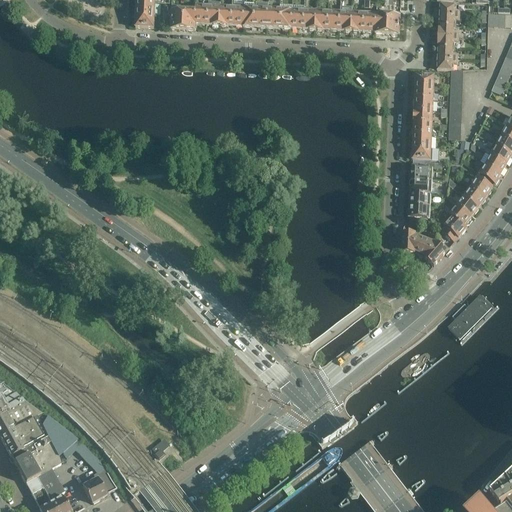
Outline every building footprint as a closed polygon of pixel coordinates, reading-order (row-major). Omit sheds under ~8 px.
[(137,4),(136,17),(155,18),(156,4),(137,4)] [(440,5),(440,16),(460,17),(460,12),(457,12),(457,8),(456,8),(456,6),(440,5)] [(196,7),(196,13),(196,26),(208,27),(209,8),(196,7)] [(209,8),(208,27),(220,27),(221,8),(209,8)] [(221,8),(220,27),(232,28),(233,9),(221,8)] [(233,9),(232,28),(243,28),(244,9),(233,9)] [(244,9),(243,28),(243,29),(255,29),(256,10),(244,9)] [(256,10),(255,29),(267,30),(268,10),(256,10)] [(268,10),(267,30),(280,30),(281,11),(268,10)] [(281,11),(280,30),(292,31),(292,30),(293,11),(281,11)] [(293,11),(292,30),(303,31),(304,12),(293,11)] [(170,12),(170,22),(171,22),(171,31),(183,31),(184,13),(170,12)] [(304,12),(303,31),(316,31),(317,12),(304,12)] [(317,12),(316,31),(328,32),(329,13),(317,12)] [(184,13),(183,31),(195,32),(196,26),(196,13),(184,13)] [(329,13),(328,32),(339,32),(340,14),(329,13)] [(340,14),(339,32),(352,33),(353,14),(340,14)] [(353,14),(352,33),(364,34),(365,15),(353,14)] [(365,15),(364,34),(375,34),(376,15),(365,15)] [(376,15),(375,34),(375,35),(387,36),(388,17),(377,16),(377,15),(376,15)] [(440,16),(439,28),(456,28),(456,23),(460,23),(460,17),(440,16)] [(136,17),(136,29),(154,30),(154,27),(155,27),(155,18),(136,17)] [(388,17),(387,36),(400,36),(401,18),(399,18),(399,17),(388,17)] [(439,28),(438,38),(459,39),(459,34),(455,34),(456,28),(439,28)] [(438,38),(438,50),(454,51),(455,45),(459,45),(459,39),(438,38)] [(438,50),(437,61),(458,62),(458,56),(454,56),(454,51),(438,50)] [(437,61),(437,72),(451,72),(454,72),(454,70),(454,67),(458,67),(458,62),(437,61)] [(511,67),(504,64),(501,70),(499,75),(509,80),(511,74),(511,67)] [(499,75),(494,87),(505,92),(508,86),(506,86),(509,80),(499,75)] [(416,77),(416,88),(435,89),(435,77),(435,78),(416,77)] [(494,87),(491,93),(497,95),(503,97),(505,92),(494,87)] [(416,88),(415,101),(434,102),(435,89),(416,88)] [(415,101),(415,114),(433,115),(434,102),(415,101)] [(415,114),(414,126),(433,127),(433,115),(415,114)] [(414,126),(414,138),(432,139),(433,127),(414,126)] [(504,134),(501,138),(511,144),(511,131),(506,129),(504,134)] [(414,138),(413,151),(432,152),(432,139),(414,138)] [(511,144),(501,138),(496,148),(511,157),(511,156),(511,144)] [(462,143),(461,153),(468,154),(470,144),(462,143)] [(493,153),(490,158),(506,167),(507,165),(508,166),(510,161),(511,157),(496,148),(493,153)] [(432,152),(413,151),(412,162),(415,162),(415,165),(431,165),(432,152)] [(486,155),(481,164),(482,165),(485,167),(500,177),(501,175),(502,175),(505,171),(504,170),(506,167),(490,158),(486,155)] [(410,176),(410,179),(412,180),(412,181),(432,182),(433,170),(441,170),(442,165),(431,165),(415,165),(413,165),(413,169),(412,169),(412,175),(410,176)] [(483,170),(479,176),(493,186),(493,185),(495,186),(495,185),(496,185),(499,180),(498,180),(500,177),(485,167),(483,170)] [(471,188),(471,189),(486,200),(489,195),(489,196),(493,191),(492,191),(493,190),(493,189),(491,188),(477,179),(477,180),(474,185),(471,188)] [(410,187),(411,188),(411,194),(413,194),(428,195),(428,194),(438,195),(438,191),(436,191),(436,190),(432,190),(432,182),(412,181),(411,182),(410,184),(410,187)] [(467,194),(464,199),(479,210),(482,205),(483,206),(486,201),(485,201),(486,200),(471,189),(470,188),(466,194),(467,194)] [(410,207),(410,208),(430,209),(431,197),(411,196),(411,201),(409,202),(409,205),(410,207)] [(459,204),(456,208),(457,208),(471,219),(475,215),(479,211),(478,210),(479,210),(464,199),(463,198),(458,203),(459,204)] [(445,200),(442,199),(442,205),(436,205),(435,209),(442,210),(442,209),(444,209),(445,200)] [(452,213),(449,217),(451,219),(466,231),(467,230),(464,228),(467,224),(468,224),(471,220),(470,220),(471,219),(457,208),(456,208),(455,207),(451,212),(452,213)] [(420,221),(425,221),(430,221),(430,209),(410,208),(410,210),(409,212),(409,215),(410,216),(410,220),(420,221)] [(440,223),(458,240),(466,231),(451,219),(447,223),(442,219),(440,223)] [(453,243),(455,244),(458,240),(440,223),(439,230),(441,233),(453,243)] [(403,235),(402,255),(415,255),(416,256),(416,254),(417,236),(417,235),(405,235),(403,235)] [(417,236),(416,254),(416,256),(418,257),(419,257),(422,259),(423,259),(424,259),(436,245),(417,236)] [(436,245),(424,259),(425,259),(434,268),(447,253),(445,252),(446,251),(442,248),(443,246),(440,242),(436,245)] [(465,306),(452,318),(456,323),(449,330),(460,341),(492,309),(481,298),(469,310),(465,306)] [(0,416),(26,401),(14,393),(0,401),(0,416)] [(26,401),(0,416),(0,437),(43,414),(26,401)] [(43,414),(0,437),(0,438),(12,459),(48,438),(42,426),(47,417),(43,414)] [(78,440),(47,417),(42,426),(48,438),(51,443),(59,458),(60,464),(61,465),(69,462),(64,453),(78,440)] [(34,446),(12,459),(26,485),(37,478),(51,471),(61,465),(60,464),(59,458),(51,443),(48,438),(34,446)] [(96,476),(97,479),(107,495),(117,490),(105,471),(100,462),(91,453),(83,444),(78,440),(64,453),(69,462),(77,455),(97,475),(96,476)] [(165,456),(162,453),(168,447),(164,442),(154,451),(157,454),(156,456),(160,460),(165,456)] [(337,469),(339,471),(345,468),(372,448),(374,444),(373,442),(369,444),(342,464),(337,469)] [(355,493),(357,495),(364,492),(390,472),(393,468),(391,466),(387,468),(361,488),(355,493)] [(51,471),(37,478),(55,511),(71,511),(71,510),(69,506),(66,507),(61,496),(64,494),(51,471)] [(511,511),(511,471),(507,475),(507,476),(505,479),(504,478),(499,482),(500,483),(497,486),(496,485),(492,489),(492,490),(490,492),(480,501),(467,511),(511,511)] [(55,511),(37,478),(26,485),(40,511),(55,511)] [(97,479),(87,484),(82,487),(91,503),(92,505),(99,501),(107,496),(107,495),(97,479)] [(387,511),(409,496),(412,492),(410,490),(406,492),(379,511),(387,511)] [(351,492),(349,497),(352,501),(358,500),(360,496),(357,491),(351,492)]
